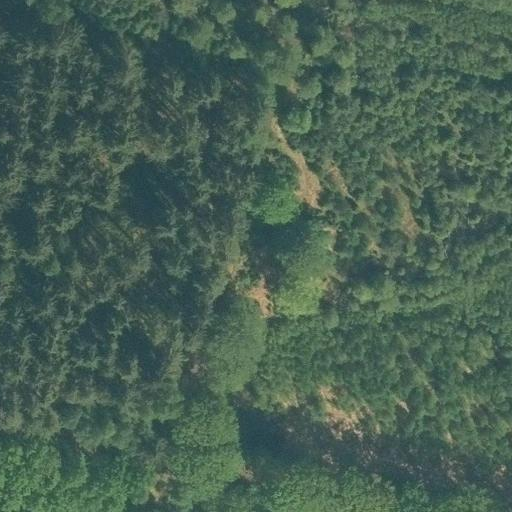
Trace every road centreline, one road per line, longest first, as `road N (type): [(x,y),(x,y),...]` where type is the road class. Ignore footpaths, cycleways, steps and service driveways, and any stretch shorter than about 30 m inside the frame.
road 1 (track): [(282,0),(130,511)]
road 2 (track): [(0,417),(428,511)]
